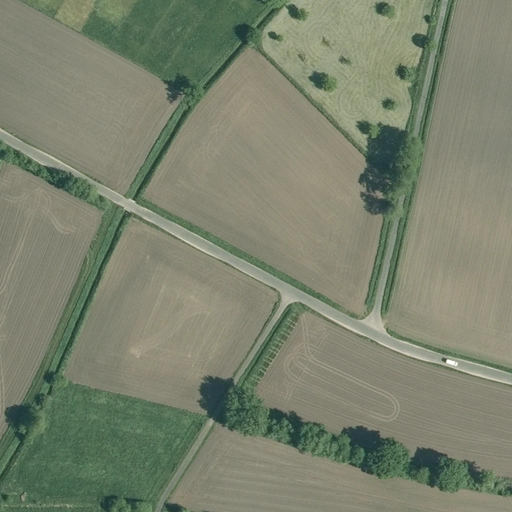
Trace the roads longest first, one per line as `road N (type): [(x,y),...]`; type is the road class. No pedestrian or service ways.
road 1 (unclassified): [(370,334),(0,135)]
road 2 (residential): [(453,0),(370,334)]
road 3 (unclassified): [(511,379),(370,334)]
